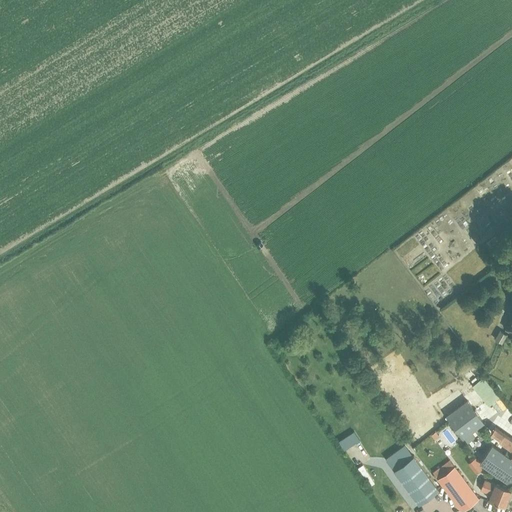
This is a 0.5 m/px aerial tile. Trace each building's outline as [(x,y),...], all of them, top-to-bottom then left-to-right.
[(496,236),(486,244),(489,247),(499,240),(496,236)] [(509,335),(501,330),(496,339),(504,344),(509,335)] [(490,404),(499,396),(483,377),(474,385),(490,404)] [(463,438),(484,423),(468,400),(446,416),(463,438)] [(511,485),(511,438),(495,427),(491,432),(501,439),(499,440),(510,447),(505,454),(492,445),(481,462),(484,466),(511,485)] [(339,441),(345,449),(360,439),(355,431),(339,441)] [(431,434),(435,439),(439,436),(436,431),(431,434)] [(472,433),(465,439),(468,443),(475,437),(472,433)] [(414,455),(394,470),(419,504),(439,490),(414,455)] [(476,458),(469,464),(473,469),(480,463),(476,458)] [(435,475),(462,511),(479,499),(452,462),(442,470),(440,467),(433,472),(435,475)] [(360,466),(372,485),(378,482),(366,463),(360,466)] [(505,506),(511,490),(485,479),(481,490),(491,494),(489,499),(505,506)]
